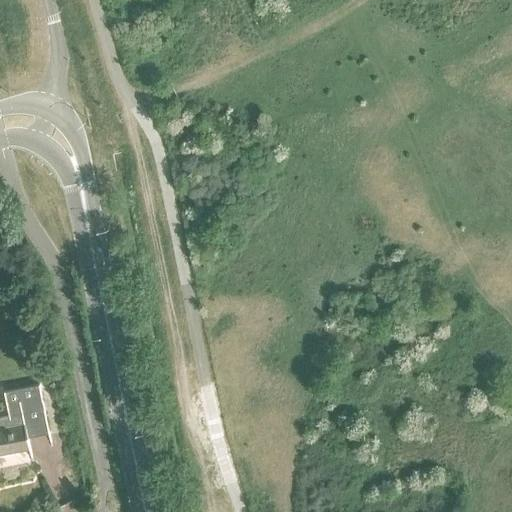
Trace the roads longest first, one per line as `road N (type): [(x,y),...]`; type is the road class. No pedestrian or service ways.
road 1 (unknown): [(136,109),(131,135),(209,511)]
road 2 (tertiary): [(145,511),(89,246)]
road 3 (track): [(136,109),(309,30),(353,0)]
road 4 (tertiary): [(89,246),(86,184),(61,115),(47,106),(0,108)]
road 5 (tertiary): [(0,139),(32,141),(58,160),(89,246)]
